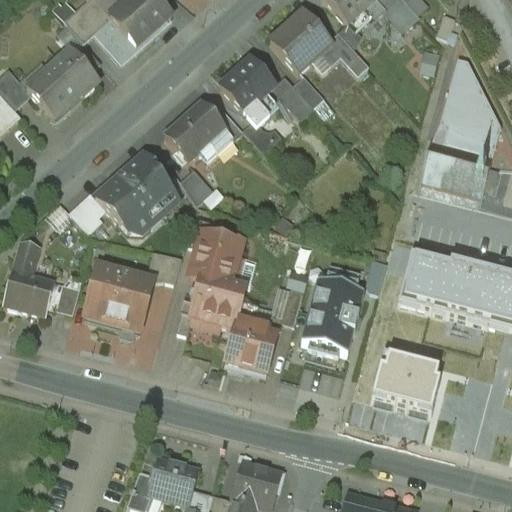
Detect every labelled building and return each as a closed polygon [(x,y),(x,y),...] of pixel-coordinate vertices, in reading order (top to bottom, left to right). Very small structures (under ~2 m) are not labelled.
[(150,0),(137,0),(124,12),(112,0),(95,0),(74,19),(92,39),(119,69),(171,23),(150,0)] [(327,0),(321,5),(355,40),(367,28),(369,27),(362,20),(374,8),(380,3),(377,0),(327,0)] [(404,8),(396,0),(377,0),(380,3),(374,8),(383,18),(384,19),(389,14),(406,33),(417,23),(404,8)] [(412,0),(396,0),(404,8),(413,0),(412,0)] [(374,8),(362,20),(369,27),(367,28),(370,31),(383,18),(374,8)] [(92,39),(74,19),(63,29),(81,48),(92,39)] [(302,22),(271,49),(299,81),(311,70),(307,66),(316,59),(330,74),(340,65),(330,54),(331,53),(329,50),(302,22)] [(454,26),(442,22),(436,40),(449,44),(454,26)] [(357,62),(338,42),(329,50),(331,53),(330,54),(340,65),(346,72),(357,62)] [(99,69),(83,51),(72,60),(88,78),(99,69)] [(61,69),(59,67),(26,96),(41,114),(42,113),(54,126),(79,103),(80,104),(97,89),(88,78),(72,60),(71,60),(61,69)] [(467,70),(456,66),(434,141),(494,158),(501,136),(467,70)] [(251,68),(218,97),(242,124),(275,95),(251,68)] [(23,104),(2,81),(0,82),(0,102),(12,115),(23,104)] [(324,106),(303,84),(293,93),(313,116),(324,106)] [(0,102),(0,136),(17,121),(12,115),(0,102)] [(202,113),(163,147),(187,174),(224,142),(226,140),(210,122),(202,113)] [(241,137),(219,114),(210,122),(226,140),(224,142),(229,147),(241,137)] [(436,144),(432,143),(418,192),(422,194),(424,189),(430,191),(429,196),(434,197),(435,192),(442,194),(441,199),(445,200),(447,195),(454,198),(452,202),(457,203),(459,198),(465,201),(464,205),(469,207),(470,202),(477,204),(475,208),(480,210),(486,190),(490,192),(495,177),(489,176),(494,160),(489,159),(488,163),(481,161),(482,157),(478,155),(477,160),(470,158),(471,153),(467,152),(465,157),(458,155),(459,150),(455,149),(454,154),(447,152),(448,147),(443,145),(442,150),(435,148),(436,144)] [(143,163),(117,186),(116,185),(115,186),(115,187),(109,192),(107,193),(108,193),(94,205),(109,222),(119,233),(123,229),(133,240),(141,232),(146,238),(163,223),(158,217),(173,205),(152,181),(156,178),(143,163)] [(211,200),(191,179),(179,189),(195,213),(211,200)] [(90,200),(68,219),(87,241),(109,222),(94,205),(90,200)] [(290,226),(278,222),(275,232),(286,236),(290,226)] [(191,227),(184,253),(196,256),(200,242),(209,244),(212,232),(191,227)] [(241,248),(219,242),(218,246),(209,244),(200,242),(196,256),(188,286),(199,289),(196,299),(193,298),(189,310),(189,312),(194,313),(190,325),(191,325),(190,331),(209,336),(211,330),(233,336),(234,334),(235,329),(236,328),(240,310),(242,303),(243,298),(239,296),(229,293),(232,283),(236,284),(241,267),(237,266),(241,248)] [(39,255),(21,250),(13,279),(32,284),(39,255)] [(181,265),(152,259),(145,286),(153,289),(162,288),(174,291),(181,265)] [(511,286),(409,260),(396,311),(429,320),(424,342),(506,364),(486,440),(511,446),(511,286)] [(77,270),(61,266),(57,278),(73,283),(77,270)] [(373,266),(365,295),(379,299),(387,269),(373,266)] [(32,284),(13,279),(4,314),(46,325),(55,290),(32,284)] [(116,292),(93,286),(83,325),(121,336),(120,341),(121,345),(129,347),(131,344),(133,339),(139,340),(148,307),(129,302),(133,283),(121,280),(118,291),(117,291),(116,292)] [(317,290),(301,355),(346,366),(353,340),(363,302),(317,290)] [(63,291),(57,314),(73,318),(79,295),(63,291)] [(301,302),(287,298),(279,328),(293,332),(301,302)] [(189,310),(182,309),(174,339),(187,343),(190,331),(191,325),(190,325),(194,313),(189,312),(189,310)] [(240,310),(236,328),(253,332),(257,315),(240,310)] [(267,336),(253,332),(251,339),(234,334),(233,336),(223,373),(265,384),(276,346),(265,343),(267,336)] [(189,476),(158,467),(153,484),(148,502),(152,504),(178,511),(190,511),(199,486),(187,482),(189,476)] [(272,511),(281,483),(244,472),(234,509),(233,510),(239,511),(272,511)] [(153,484),(138,483),(127,511),(148,511),(152,504),(148,502),(153,484)] [(387,511),(348,501),(345,511),(387,511)]
